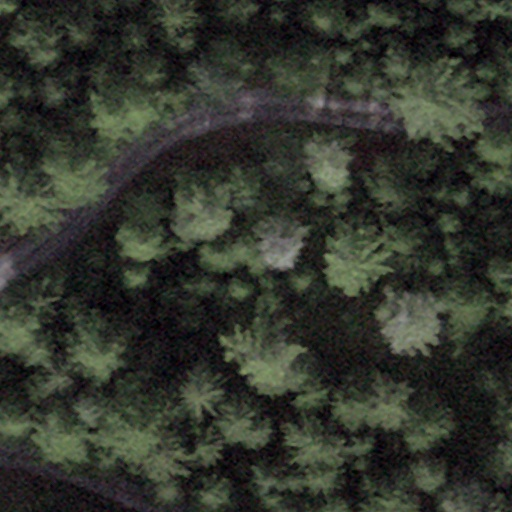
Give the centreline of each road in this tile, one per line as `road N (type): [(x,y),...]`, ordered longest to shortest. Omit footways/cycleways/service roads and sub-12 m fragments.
road 1 (track): [(511,115),(487,125),(252,101),(170,125),(0,277)]
road 2 (track): [(0,458),(74,473),(181,511)]
